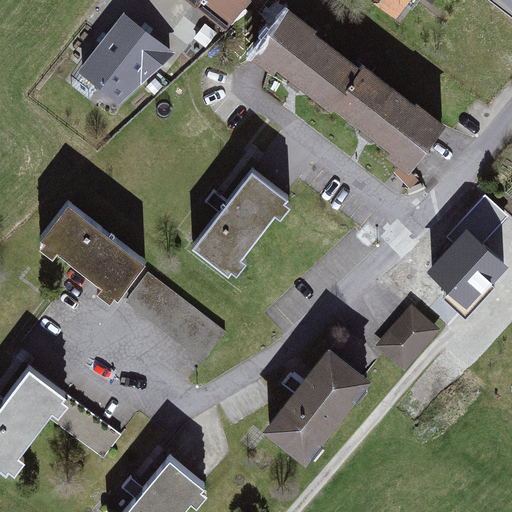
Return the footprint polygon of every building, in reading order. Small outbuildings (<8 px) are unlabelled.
[(183,0),(226,34),(253,0),(183,0)] [(420,0),(378,0),(406,20),(420,0)] [(338,103),(369,64),(294,7),(257,54),(281,72),(287,64),(338,103)] [(161,83),(103,36),(62,86),(120,133),(161,83)] [(373,59),(369,64),(338,103),(419,166),(454,121),(373,59)] [(297,193),(261,165),(234,200),(221,191),(211,204),(222,213),(198,242),(235,271),(239,267),(245,272),(255,259),(248,254),(282,211),(288,215),(299,201),(294,197),(297,193)] [(126,297),(155,257),(75,198),(48,235),(52,238),(47,245),(60,254),(64,248),(109,281),(105,287),(118,297),(121,293),(126,297)] [(511,245),(472,215),(434,265),(442,270),(480,299),(511,256),(511,245)] [(434,265),(421,255),(402,280),(422,295),(442,270),(434,265)] [(207,363),(230,332),(153,274),(129,305),(207,363)] [(444,334),(413,309),(379,349),(410,375),(444,334)] [(379,375),(336,344),(308,382),(296,373),(286,387),(298,395),(273,429),(316,460),(379,375)] [(0,461),(13,472),(17,467),(22,471),(33,457),(28,453),(53,421),(62,409),(68,413),(77,401),(71,396),(75,391),(38,363),(7,402),(0,396),(0,461)] [(62,409),(53,421),(108,463),(126,438),(77,401),(68,413),(62,409)] [(214,483),(178,452),(149,487),(136,476),(126,488),(138,499),(127,511),(190,511),(200,501),(206,505),(216,493),(210,488),(214,483)]
